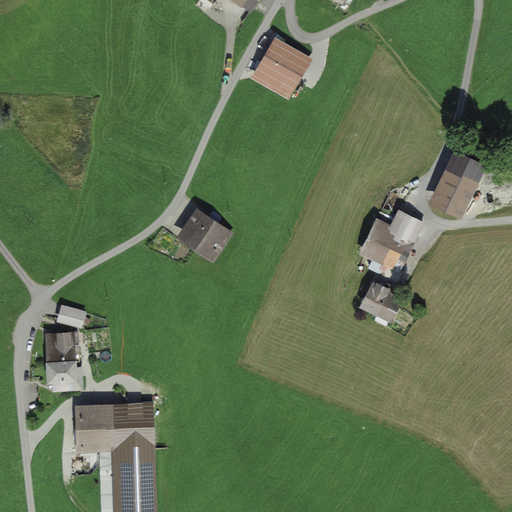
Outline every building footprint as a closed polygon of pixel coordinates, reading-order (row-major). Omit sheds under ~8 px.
[(252,79),(293,97),(312,54),(271,36),(252,79)] [(429,205),(463,219),(486,166),(451,152),(429,205)] [(194,242),(212,255),(227,234),(197,214),(183,235),(194,242)] [(414,241),(378,223),(363,252),(374,258),(369,267),(379,272),(383,263),(399,270),(414,241)] [(385,289),(375,283),(364,305),(390,319),(398,303),(401,305),(405,299),(392,293),(392,291),(394,287),(387,284),(385,289)] [(64,307),(61,320),(79,325),(83,312),(64,307)] [(74,362),(77,362),(76,334),(48,335),(49,363),(74,362)] [(74,362),(49,363),(50,379),(53,379),(54,387),(79,385),(78,373),(82,373),(82,366),(74,367),(74,362)] [(81,446),(115,445),(114,408),(80,409),(81,446)]
